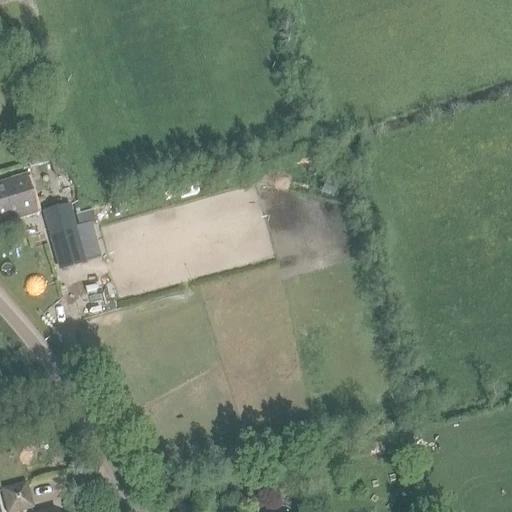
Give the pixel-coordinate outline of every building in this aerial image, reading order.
[(53,178),(67,174),(62,155),(48,158),(53,178)] [(10,183),(1,186),(0,184),(0,225),(37,214),(25,176),(9,181),(10,183)] [(57,272),(86,264),(70,206),(41,213),(57,272)] [(45,317),(41,320),(48,328),(52,325),(45,317)] [(20,511),(30,510),(25,489),(5,494),(9,511),(20,511)]
